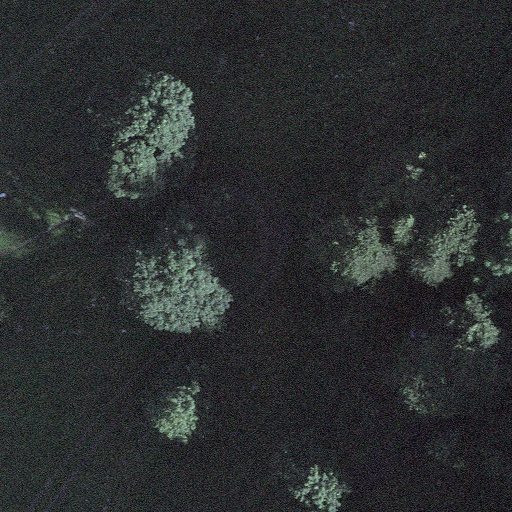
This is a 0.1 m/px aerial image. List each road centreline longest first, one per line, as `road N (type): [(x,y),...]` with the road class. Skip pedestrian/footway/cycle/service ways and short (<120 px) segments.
road 1 (track): [(0,233),(261,141),(290,160),(301,206),(255,278),(42,511)]
road 2 (unclassified): [(333,511),(511,370)]
road 3 (track): [(127,0),(0,89)]
